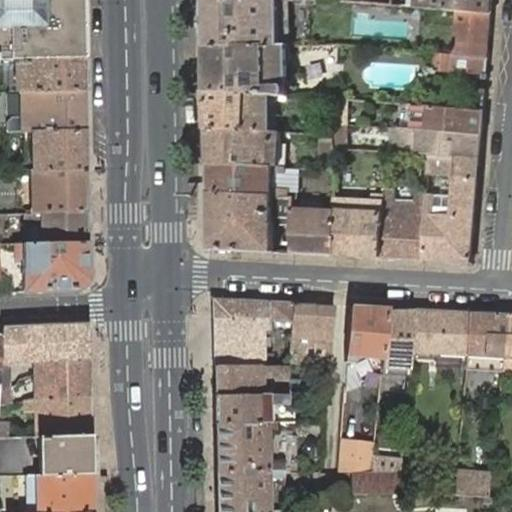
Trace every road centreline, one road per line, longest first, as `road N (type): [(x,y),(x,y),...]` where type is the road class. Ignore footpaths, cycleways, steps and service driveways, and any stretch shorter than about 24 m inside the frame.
road 1 (residential): [(169,283),(199,274),(495,289)]
road 2 (primary): [(122,0),(128,296)]
road 3 (primary): [(169,283),(166,0)]
road 4 (primary): [(175,511),(169,283)]
road 5 (primary): [(128,296),(135,511)]
road 6 (residential): [(495,289),(511,76)]
road 7 (residential): [(0,312),(91,307),(128,296)]
